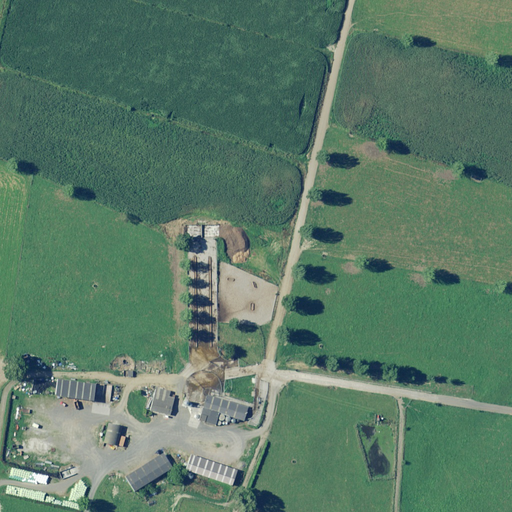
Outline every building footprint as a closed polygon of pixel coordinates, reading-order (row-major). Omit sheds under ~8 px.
[(95,384),(57,379),(55,396),(93,401),(95,384)] [(150,410),(164,414),(170,416),(175,399),(169,397),(170,392),(156,388),(150,410)] [(201,414),(199,421),(216,425),(217,420),(219,414),(231,417),(244,421),(248,407),(207,395),(203,407),(201,414)] [(190,408),(192,404),(184,399),(182,404),(190,408)] [(219,414),(217,420),(229,423),(231,417),(219,414)] [(122,427),(109,424),(105,443),(117,446),(122,427)] [(173,468),(164,453),(125,477),(135,492),(173,468)] [(237,471),(191,455),(185,470),(232,486),(237,471)]
